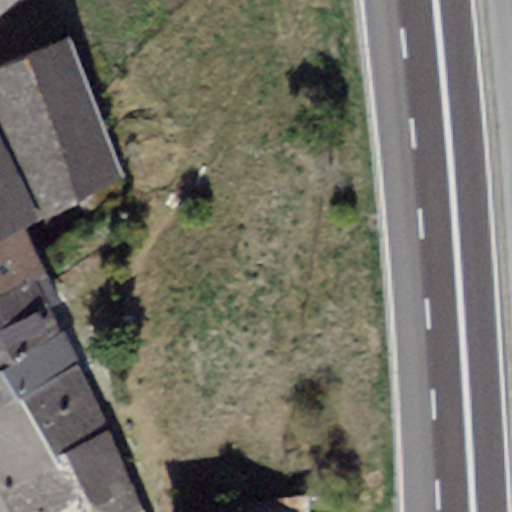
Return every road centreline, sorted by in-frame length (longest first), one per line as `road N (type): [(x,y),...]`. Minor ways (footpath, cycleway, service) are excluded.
road 1 (primary): [(461,511),(417,0)]
road 2 (unclassified): [(511,168),(503,0)]
